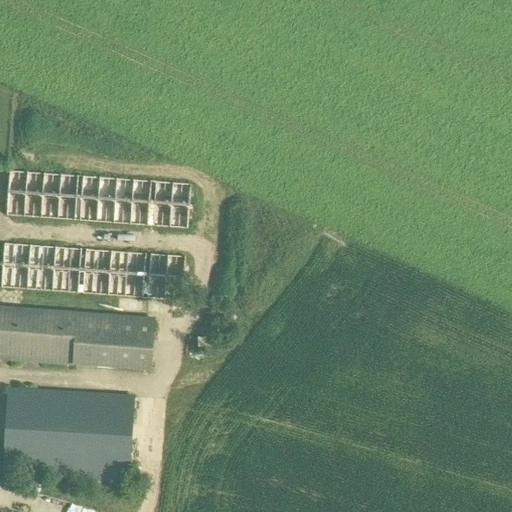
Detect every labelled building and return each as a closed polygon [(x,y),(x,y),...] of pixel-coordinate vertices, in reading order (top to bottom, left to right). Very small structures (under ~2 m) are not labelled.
[(9,171),(6,219),(188,231),(192,185),(9,171)] [(187,257),(4,243),(0,289),(0,290),(184,304),(187,257)] [(155,319),(0,307),(0,362),(74,368),(151,374),(155,319)] [(231,347),(231,338),(198,338),(199,348),(231,347)] [(3,476),(130,483),(135,398),(8,389),(3,476)]
